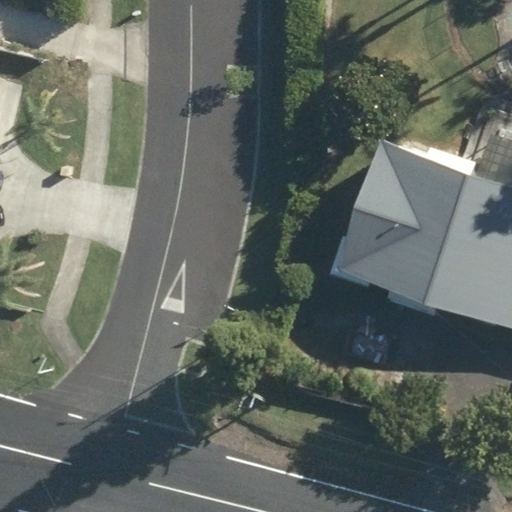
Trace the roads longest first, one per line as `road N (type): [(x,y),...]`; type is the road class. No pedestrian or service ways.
road 1 (residential): [(199,0),(194,191),(115,475)]
road 2 (residential): [(115,475),(252,511)]
